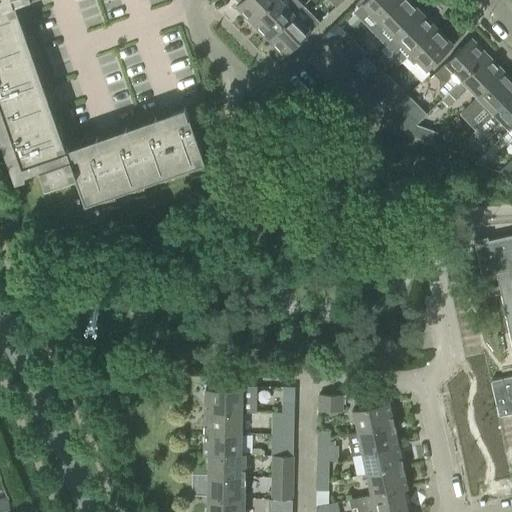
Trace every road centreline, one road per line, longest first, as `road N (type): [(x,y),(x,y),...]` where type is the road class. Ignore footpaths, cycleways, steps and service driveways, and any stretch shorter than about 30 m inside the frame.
road 1 (residential): [(305,511),(308,399),(319,381),(426,380)]
road 2 (tertiary): [(87,511),(0,319)]
road 3 (residential): [(314,49),(256,86),(198,33),(188,0)]
road 4 (residential): [(444,511),(426,380)]
